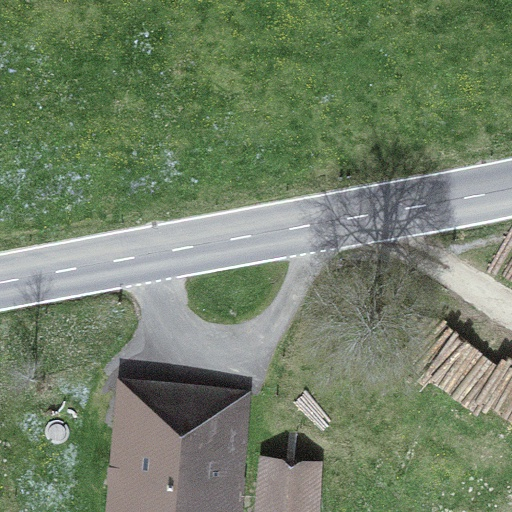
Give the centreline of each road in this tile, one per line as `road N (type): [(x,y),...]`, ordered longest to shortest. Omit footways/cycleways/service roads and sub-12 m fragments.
road 1 (secondary): [(0,284),(511,188)]
road 2 (track): [(369,215),(511,304)]
